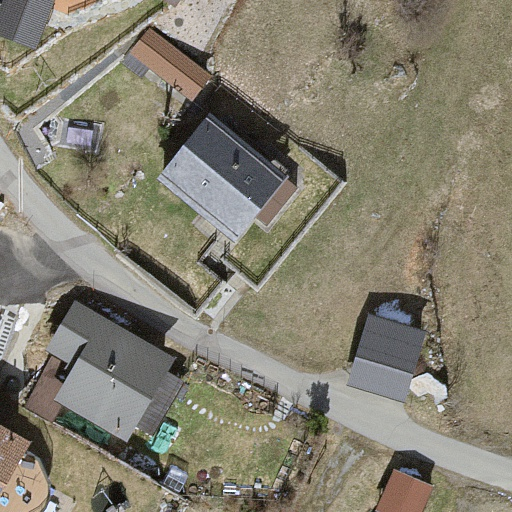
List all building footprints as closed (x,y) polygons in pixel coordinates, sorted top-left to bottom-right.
[(52,0),(5,0),(0,16),(0,31),(36,45),(52,0)] [(209,75),(152,30),(137,50),(193,94),(209,75)] [(285,177),(214,119),(166,178),(237,236),(285,177)] [(170,358),(78,307),(56,348),(82,362),(61,399),(128,436),(136,422),(152,432),(181,380),(163,371),(170,358)] [(422,331),(373,317),(354,383),(403,396),(422,331)] [(0,487),(25,444),(0,429),(0,487)] [(417,511),(429,485),(397,471),(381,509),(388,511),(417,511)]
